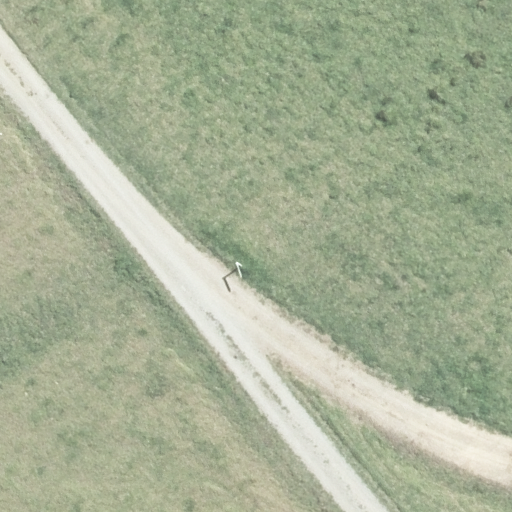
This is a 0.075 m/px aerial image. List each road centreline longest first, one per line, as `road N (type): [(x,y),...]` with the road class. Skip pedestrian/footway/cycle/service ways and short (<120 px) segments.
road 1 (unclassified): [(398,511),(0,10)]
road 2 (track): [(511,445),(332,345),(106,137)]
